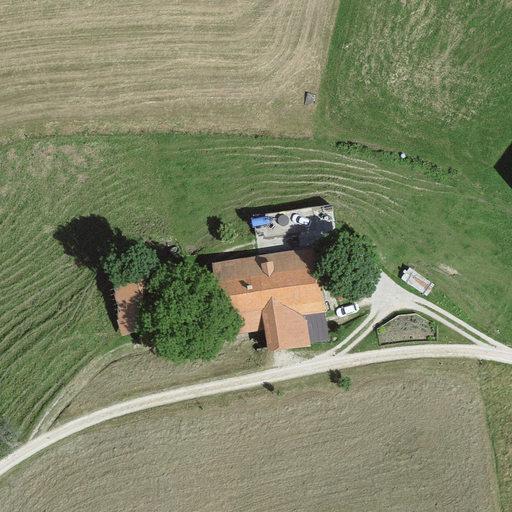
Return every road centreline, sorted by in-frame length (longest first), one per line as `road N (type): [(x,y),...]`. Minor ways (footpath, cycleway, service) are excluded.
road 1 (track): [(0,470),(60,431),(139,402),(399,352),(511,359)]
road 2 (track): [(393,298),(360,254),(318,237),(221,252),(195,274)]
road 3 (track): [(495,356),(424,305),(393,298),(334,363)]
